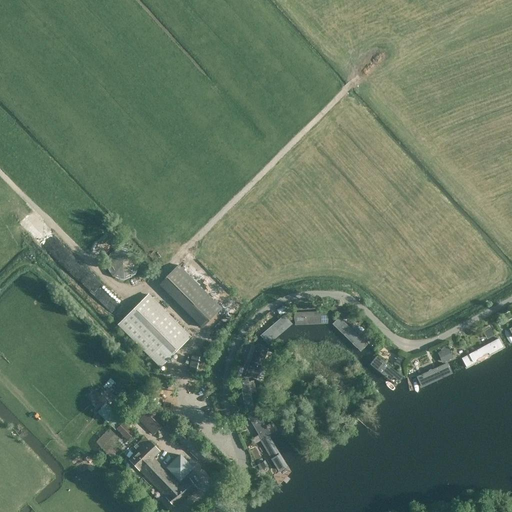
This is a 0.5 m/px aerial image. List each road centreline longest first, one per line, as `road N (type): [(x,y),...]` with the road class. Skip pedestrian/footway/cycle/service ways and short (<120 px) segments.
road 1 (unclassified): [(212,511),(243,471),(226,398),(229,362),(265,310),(304,295),(334,295),(412,345),(511,300)]
road 2 (track): [(243,467),(33,262),(21,261),(0,284)]
road 3 (track): [(130,304),(356,79)]
road 4 (track): [(103,331),(130,304),(0,170)]
road 5 (track): [(356,79),(511,20)]
road 6 (track): [(230,306),(182,357),(182,407)]
